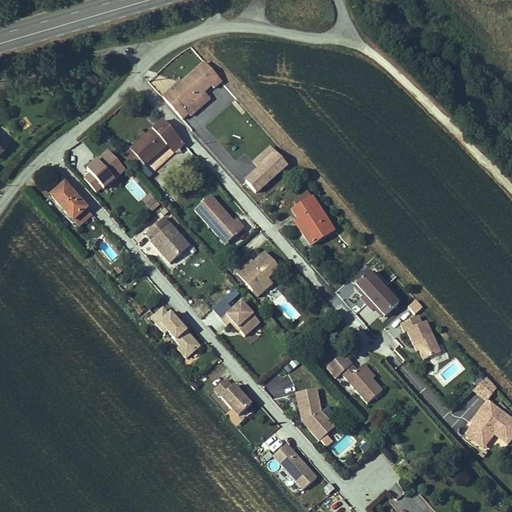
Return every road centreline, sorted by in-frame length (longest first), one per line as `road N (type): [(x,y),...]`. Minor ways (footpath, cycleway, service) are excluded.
road 1 (unclassified): [(0,209),(43,154),(98,115),(143,65),(217,22)]
road 2 (track): [(339,24),(378,51),(511,184)]
road 3 (unclassified): [(217,22),(252,20),(319,35),(339,24)]
